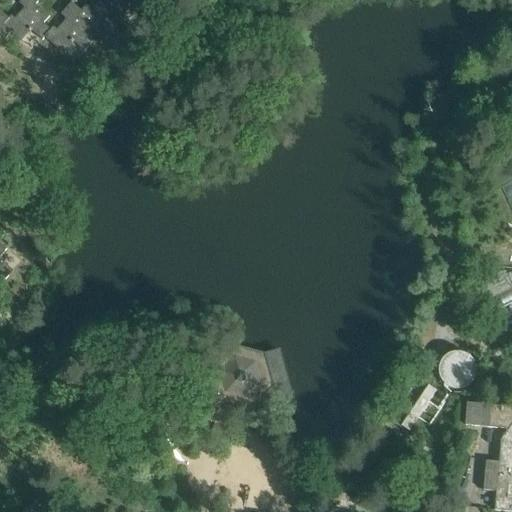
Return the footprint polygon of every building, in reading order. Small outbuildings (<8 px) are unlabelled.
[(12,17),(10,19),(3,27),(12,34),(22,43),(32,31),(44,42),(46,39),(45,37),(52,30),(44,24),(50,17),(37,5),(39,3),(35,0),(23,0),(20,4),(25,9),(16,19),(12,17)] [(101,0),(100,2),(110,11),(112,9),(121,17),(131,5),(127,1),(128,0),(101,0)] [(67,19),(60,27),(57,30),(54,27),(52,30),(45,37),(46,39),(64,54),(75,43),(86,53),(95,43),(86,34),(91,27),(90,26),(90,27),(77,16),(82,11),(72,2),(61,15),(67,19)] [(110,11),(100,2),(93,10),(87,5),(82,11),(77,16),(90,27),(90,26),(91,26),(100,34),(111,22),(105,17),(110,11)] [(0,40),(4,44),(12,34),(3,27),(10,19),(0,10),(0,40)] [(511,74),(511,60),(503,60),(502,74),(511,74)] [(511,511),(511,151),(495,176),(511,213),(511,271),(507,271),(488,270),(473,291),(501,351),(511,345),(511,407),(468,403),(465,426),(504,429),(507,432),(501,440),(498,462),(486,461),(484,491),(497,491),(496,511),(511,511)] [(0,283),(2,285),(14,272),(0,259),(0,258),(7,250),(0,243),(0,283)] [(214,385),(191,391),(206,421),(213,423),(231,427),(250,410),(255,415),(261,422),(291,390),(279,349),(264,354),(232,345),(210,370),(214,385)] [(441,363),(440,365),(439,367),(439,369),(439,370),(439,372),(439,374),(440,376),(440,378),(441,380),(442,381),(443,383),(445,384),(446,386),(448,387),(449,388),(451,388),(453,389),(455,389),(457,389),(459,389),(461,389),(462,389),(464,388),(466,387),(468,386),(469,385),(471,384),(472,382),(473,381),(474,379),(475,377),(475,375),(476,374),(476,372),(476,370),(475,368),(475,366),(474,364),(474,362),(473,361),(471,359),(470,358),(469,356),(467,355),(465,354),(464,354),(462,353),(460,353),(458,353),(456,353),(454,353),(452,353),(450,354),(449,355),(447,356),(445,357),(444,358),(443,360),(442,361),(441,363)] [(411,430),(437,388),(426,382),(401,424),(411,430)] [(65,511),(56,504),(48,511),(46,511),(33,500),(22,511),(65,511)]
